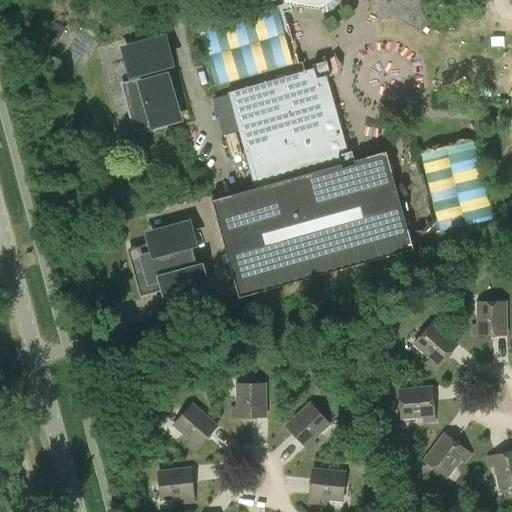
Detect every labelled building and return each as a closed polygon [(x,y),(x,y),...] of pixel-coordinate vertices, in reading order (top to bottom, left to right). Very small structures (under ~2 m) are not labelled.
[(282,0),(282,4),(320,10),(333,0),(282,0)] [(295,47),(282,4),(199,26),(219,95),(227,93),(302,72),(295,47)] [(163,45),(127,55),(132,74),(139,72),(142,84),(132,87),(142,123),(175,114),(161,65),(168,64),(163,45)] [(298,282),(413,249),(386,151),(354,160),(326,61),(312,65),(313,69),(302,72),(227,93),(254,189),(211,201),(239,298),(298,282)] [(475,137),(415,151),(433,231),(493,217),(475,137)] [(154,244),(140,248),(152,291),(166,287),(167,292),(201,283),(187,230),(152,239),(154,244)] [(471,335),(504,335),(503,302),(476,302),(477,325),(471,325),(471,335)] [(433,369),(455,345),(431,323),(412,344),(429,359),(426,363),(433,369)] [(231,417),(263,417),(263,384),(236,384),(236,407),(231,407),(231,417)] [(423,421),(433,420),(430,387),(397,391),(400,418),(423,416),(423,421)] [(311,439),(327,424),(309,404),(285,426),(307,450),(314,443),(311,439)] [(193,451),(215,427),(190,405),(172,425),(189,440),(186,444),(193,451)] [(463,462),(469,454),(443,434),(423,460),(445,477),(459,459),(463,462)] [(498,488),(511,484),(511,451),(486,457),(488,466),(494,465),(498,488)] [(182,502),(192,501),(189,469),(157,472),(159,499),(182,497),(182,502)] [(341,500),(343,473),(311,470),(308,502),(317,503),(318,498),(341,500)]
